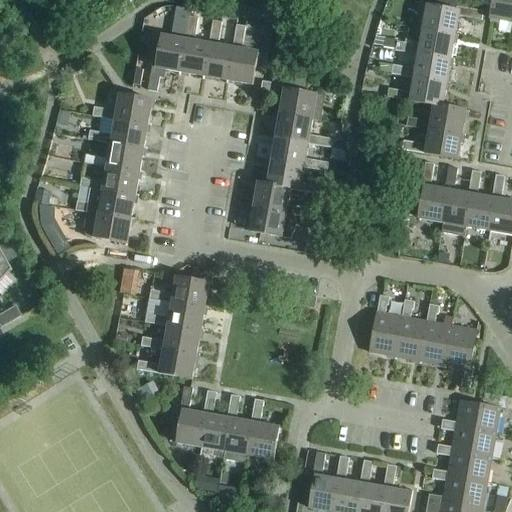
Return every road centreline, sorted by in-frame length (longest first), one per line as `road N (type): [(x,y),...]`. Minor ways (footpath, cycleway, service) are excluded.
road 1 (residential): [(357,275),(189,243),(205,142)]
road 2 (residential): [(357,275),(333,410),(433,429)]
road 3 (residential): [(482,302),(470,285),(388,270),(357,275)]
